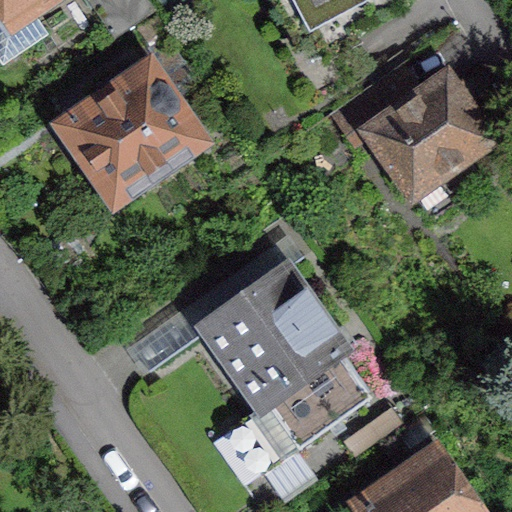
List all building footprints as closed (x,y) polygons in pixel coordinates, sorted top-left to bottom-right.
[(0,0),(0,26),(10,42),(78,0),(0,0)] [(392,0),(290,0),(313,47),(396,7),(392,0)] [(157,64),(56,132),(118,224),(219,156),(157,64)] [(454,77),(361,141),(414,217),(506,153),(454,77)] [(292,273),(190,337),(252,434),(354,370),(292,273)] [(483,511),(442,451),(353,511),(483,511)]
